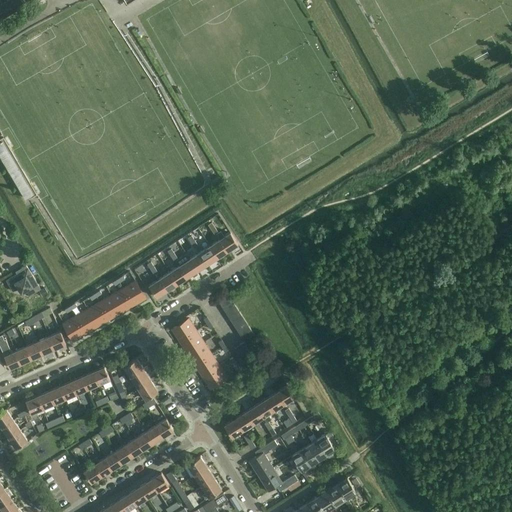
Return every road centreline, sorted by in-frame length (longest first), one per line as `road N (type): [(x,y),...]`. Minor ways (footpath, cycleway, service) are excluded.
road 1 (track): [(244,263),(263,251),(414,511)]
road 2 (residential): [(0,395),(138,332)]
road 3 (residential): [(78,511),(204,432)]
road 4 (residential): [(138,332),(244,263)]
